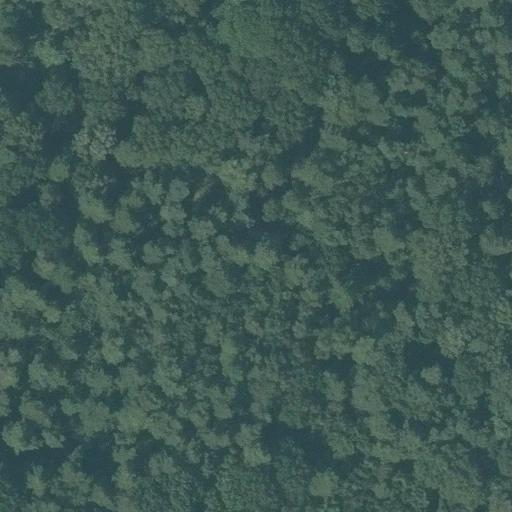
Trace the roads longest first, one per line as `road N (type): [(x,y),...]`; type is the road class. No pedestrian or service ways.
road 1 (track): [(285,511),(280,269),(260,157),(280,45),(302,0)]
road 2 (track): [(6,65),(65,20),(118,0)]
